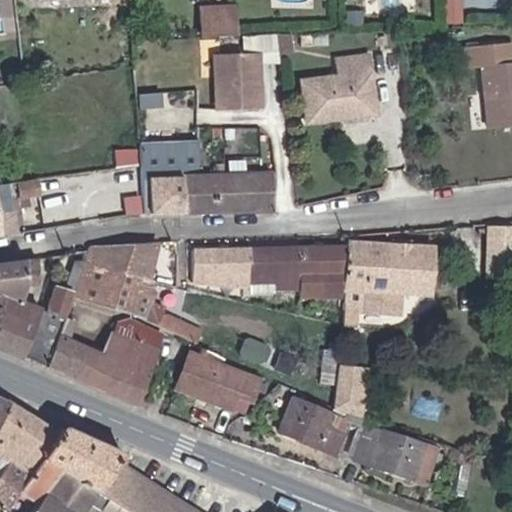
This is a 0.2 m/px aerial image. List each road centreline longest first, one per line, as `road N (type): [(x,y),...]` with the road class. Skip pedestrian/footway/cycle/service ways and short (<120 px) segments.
road 1 (residential): [(511,193),(0,241)]
road 2 (primary): [(0,374),(315,511)]
road 3 (unknown): [(273,218),(261,69)]
